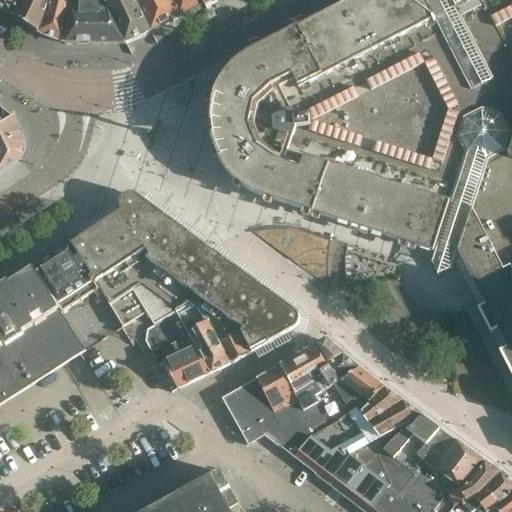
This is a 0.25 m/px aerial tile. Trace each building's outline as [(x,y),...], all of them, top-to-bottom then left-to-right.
[(0,0),(0,9),(12,17),(23,0),(0,0)] [(53,0),(52,0),(23,0),(12,17),(39,34),(53,0)] [(65,44),(73,0),(52,0),(53,0),(39,34),(45,37),(50,39),(55,41),(60,43),(65,44)] [(73,0),(65,44),(65,45),(125,45),(125,44),(103,0),(73,0)] [(143,37),(151,33),(134,0),(117,0),(106,6),(125,44),(143,37)] [(179,18),(170,0),(134,0),(151,33),(179,18)] [(170,0),(179,18),(197,9),(201,7),(197,0),(170,0)] [(197,0),(201,7),(203,6),(205,9),(213,5),(216,0),(197,0)] [(452,140),(461,112),(478,103),(425,0),(353,0),(252,52),(241,59),(231,67),(223,77),(217,88),(212,100),(210,112),(209,124),(215,124),(216,134),(210,135),(213,147),(217,159),(224,170),(232,179),(242,188),(253,194),(264,199),(435,254),(438,243),(463,164),(452,140)] [(460,249),(485,171),(508,158),(511,146),(511,119),(450,0),(425,0),(478,103),(461,112),(452,140),(463,164),(438,243),(450,246),(460,249)] [(511,0),(450,0),(511,119),(511,0)] [(0,171),(19,159),(22,150),(10,117),(0,123),(0,171)] [(511,159),(508,158),(485,171),(460,249),(478,284),(511,265),(511,159)] [(292,309),(141,199),(70,246),(98,290),(122,329),(146,314),(154,326),(198,301),(209,323),(220,343),(239,333),(249,354),(251,353),(252,354),(294,331),(297,328),(299,325),(300,321),(299,318),(298,314),(295,311),(292,309)] [(61,314),(98,290),(70,246),(33,269),(61,314)] [(511,265),(478,284),(487,303),(480,307),(482,310),(483,309),(492,327),(491,328),(493,331),(500,328),(509,346),(502,349),(504,353),(505,352),(511,366),(511,265)] [(0,405),(86,352),(61,314),(33,269),(0,290),(0,405)] [(209,323),(188,334),(196,347),(211,374),(211,375),(231,364),(221,344),(220,343),(209,323)] [(250,355),(249,354),(239,333),(220,343),(221,344),(231,364),(231,365),(250,355)] [(327,365),(342,356),(326,341),(314,348),(326,366),(327,365)] [(211,374),(196,347),(163,363),(178,390),(211,374)] [(292,459),(317,432),(330,425),(317,398),(321,395),(309,375),(323,367),(326,366),(314,348),(279,367),(292,391),(288,393),(297,410),(279,421),(282,427),(264,437),(292,459)] [(309,375),(321,395),(359,371),(342,356),(327,365),(326,366),(323,367),(309,375)] [(256,380),(279,421),(297,410),(288,393),(292,391),(279,367),(256,380)] [(358,417),(385,390),(359,371),(321,395),(317,398),(330,425),(352,413),(358,417)] [(282,427),(279,421),(256,380),(221,399),(248,446),(264,437),(282,427)] [(370,426),(405,405),(385,390),(358,417),(370,426)] [(396,438),(425,420),(405,405),(370,426),(358,417),(352,413),(330,425),(317,432),(292,459),(361,511),(370,511),(391,485),(378,456),(396,438)] [(419,456),(440,431),(427,422),(425,420),(396,438),(378,456),(391,485),(370,511),(386,511),(396,500),(427,463),(419,456)] [(434,469),(457,442),(440,431),(419,456),(427,463),(434,469)] [(471,479),(484,462),(457,442),(434,469),(427,463),(396,500),(386,511),(433,511),(444,498),(447,496),(459,491),(471,479)] [(500,474),(500,473),(484,462),(471,479),(459,491),(447,496),(444,498),(433,511),(450,511),(453,509),(462,505),(500,474)] [(228,511),(238,506),(220,473),(209,479),(211,483),(160,511),(228,511)] [(462,505),(453,509),(450,511),(487,511),(511,494),(511,481),(500,474),(462,505)] [(511,511),(511,494),(487,511),(511,511)]
